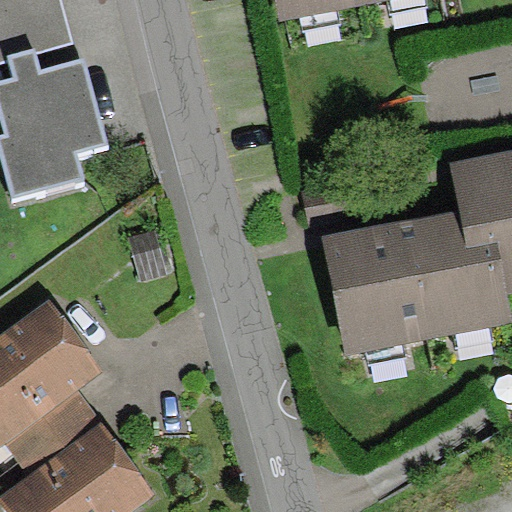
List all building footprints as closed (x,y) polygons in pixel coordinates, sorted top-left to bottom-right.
[(60,0),(0,0),(0,63),(11,61),(34,53),(73,42),(60,0)] [(276,0),(280,20),(386,0),(276,0)] [(17,82),(0,86),(0,110),(8,141),(0,142),(0,146),(15,201),(85,181),(78,156),(106,148),(82,64),(40,76),(34,53),(11,61),(17,82)] [(456,207),(323,233),(347,352),(507,319),(502,292),(511,290),(511,150),(447,164),(456,207)] [(364,180),(300,194),(307,226),(371,212),(364,180)] [(0,442),(6,438),(34,476),(4,498),(13,511),(123,511),(155,489),(80,387),(105,370),(51,297),(0,333),(0,442)]
